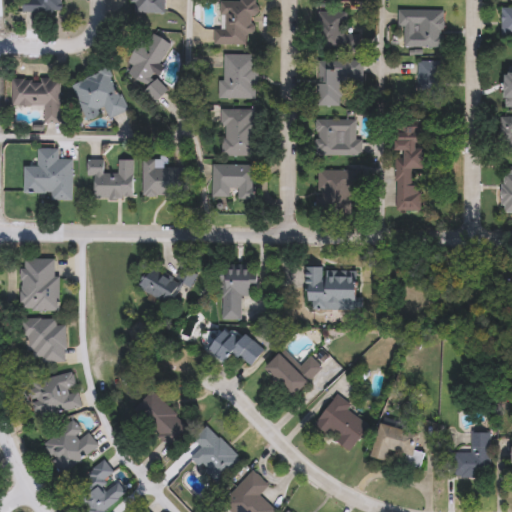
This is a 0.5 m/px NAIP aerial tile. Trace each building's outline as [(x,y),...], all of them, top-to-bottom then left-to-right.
[(62,0),(62,12),(23,12),(23,0),(62,0)] [(169,0),(169,13),(131,12),(131,0),(169,0)] [(214,44),(214,28),(223,28),(223,0),(255,0),(255,34),(246,34),(246,44),(214,44)] [(404,26),(398,26),(398,9),(443,9),(443,46),(404,46),(404,26)] [(502,10),(511,10),(511,39),(501,39),(502,10)] [(319,15),(352,15),(352,50),(319,50),(319,15)] [(172,44),(153,79),(166,86),(161,96),(124,78),(148,31),(172,44)] [(221,54),(257,54),(257,99),(221,98),(221,54)] [(316,104),(317,60),(362,61),(361,105),(316,104)] [(441,60),(441,106),(417,106),(417,60),(441,60)] [(109,118),(104,108),(88,115),(73,84),(108,68),(127,110),(109,118)] [(44,107),(12,106),(13,79),(62,80),(61,123),(44,123),(44,107)] [(255,109),(255,155),(221,155),(221,109),(255,109)] [(511,152),(499,152),(500,116),(511,116),(511,152)] [(315,118),(356,118),(356,156),(315,155),(315,118)] [(395,126),(422,126),(422,209),(394,209),(395,126)] [(58,149),(58,159),(72,159),(71,197),(24,196),(25,166),(37,166),(38,148),(58,149)] [(133,160),(133,197),(94,198),(94,177),(87,177),(87,166),(103,166),(103,174),(116,173),(116,160),(133,160)] [(183,160),(184,195),(143,196),(142,161),(183,160)] [(212,198),(212,165),(253,165),(254,199),(234,199),(234,197),(212,198)] [(318,170),(352,170),(352,210),(318,210),(318,170)] [(501,173),(511,173),(511,215),(501,215),(501,173)] [(59,312),(21,311),(21,265),(44,266),(44,260),(55,260),(55,277),(60,277),(59,312)] [(138,288),(150,267),(180,284),(187,273),(194,277),(189,286),(183,283),(170,306),(138,288)] [(222,320),(221,268),(256,267),(257,296),(249,296),(249,319),(222,320)] [(306,308),(307,268),(356,268),(356,308),(306,308)] [(66,360),(26,361),(25,318),(57,317),(57,324),(65,324),(66,360)] [(257,363),(214,358),(216,334),(260,339),(257,363)] [(265,368),(280,353),(296,370),(310,356),(322,368),(293,397),(265,368)] [(35,418),(27,382),(73,372),(81,409),(35,418)] [(170,448),(133,410),(152,392),(189,429),(170,448)] [(314,425),(336,395),(363,415),(357,423),(366,429),(350,451),(314,425)] [(99,446),(63,474),(41,445),(74,420),(85,435),(89,432),(99,446)] [(387,462),(371,458),(379,424),(418,433),(413,456),(389,450),(387,462)] [(218,484),(191,458),(201,447),(193,439),(206,426),(242,459),(218,484)] [(488,432),(488,477),(452,477),(452,453),(471,453),(471,432),(488,432)] [(104,511),(88,511),(68,488),(103,460),(115,475),(114,476),(128,493),(104,511)] [(268,485),(259,495),(275,510),(273,511),(232,511),(222,502),(252,470),(268,485)]
